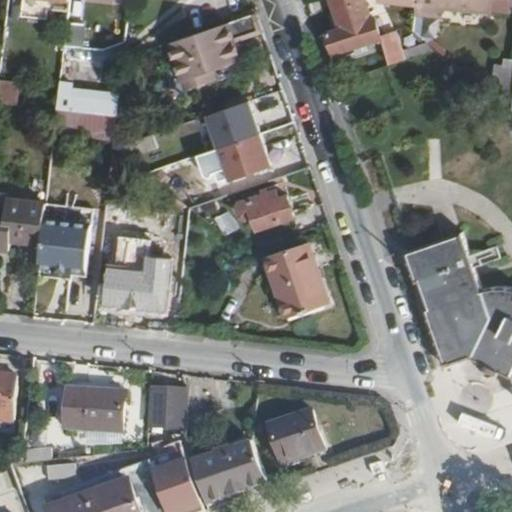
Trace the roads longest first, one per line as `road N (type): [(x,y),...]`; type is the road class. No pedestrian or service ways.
road 1 (residential): [(0,334),(409,379)]
road 2 (residential): [(276,0),(409,379)]
